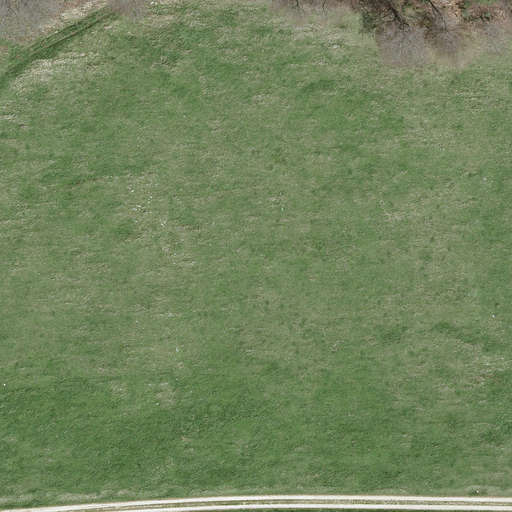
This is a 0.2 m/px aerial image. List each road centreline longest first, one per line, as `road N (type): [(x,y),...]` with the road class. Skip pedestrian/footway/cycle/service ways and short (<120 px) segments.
road 1 (track): [(511,502),(336,498),(75,511)]
road 2 (track): [(125,0),(0,76)]
